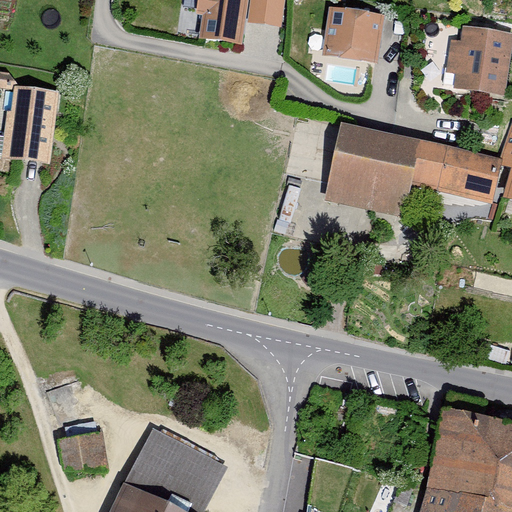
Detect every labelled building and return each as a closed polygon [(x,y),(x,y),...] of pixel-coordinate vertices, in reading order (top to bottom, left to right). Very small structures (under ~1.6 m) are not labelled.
[(250,1),(241,0),(199,0),(196,20),(203,21),(199,45),(242,51),(250,1)] [(251,0),(248,26),(281,31),(285,0),(251,0)] [(386,20),(330,12),(322,60),(378,69),(386,20)] [(511,60),(511,37),(463,31),(461,45),(452,44),(447,75),(458,77),(455,93),(506,101),(511,60)] [(0,75),(0,91),(17,92),(8,76),(0,75)] [(7,116),(2,165),(50,170),(58,98),(14,92),(11,116),(7,116)] [(511,129),(503,167),(502,173),(511,175),(504,209),(511,210),(511,129)] [(412,193),(493,212),(502,173),(503,167),(343,130),(325,207),(405,225),(412,193)] [(511,511),(511,425),(449,408),(432,485),(423,511),(511,511)] [(103,430),(58,438),(65,467),(109,469),(103,430)] [(160,432),(131,489),(175,511),(207,511),(230,468),(160,432)] [(175,511),(131,489),(115,484),(101,511),(175,511)]
